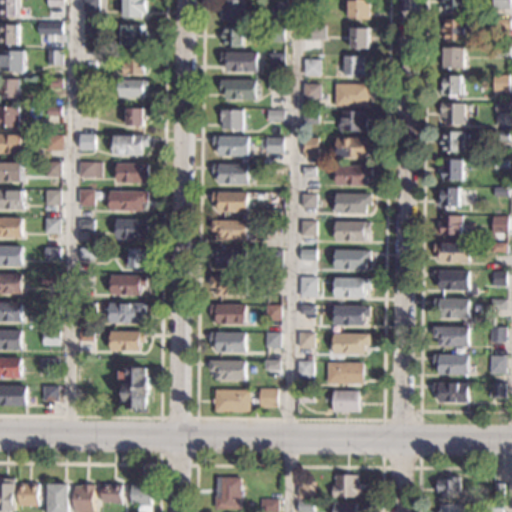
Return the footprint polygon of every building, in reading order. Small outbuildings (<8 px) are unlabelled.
[(20,0),(20,16),(1,16),(1,0),(20,0)] [(100,0),(100,10),(85,10),(85,0),(100,0)] [(147,0),(147,12),(143,12),(143,17),(124,17),(124,0),(147,0)] [(245,0),(245,19),(223,18),(224,6),(226,6),(226,0),(245,0)] [(286,0),(286,15),(271,14),(271,0),(286,0)] [(320,0),(320,8),(306,8),(306,0),(320,0)] [(370,0),(370,18),(350,17),(350,0),(370,0)] [(465,0),(465,10),(446,10),(446,5),(443,5),(443,0),(465,0)] [(511,0),(511,9),(493,9),(493,0),(511,0)] [(510,19),(510,36),(497,35),(498,18),(510,19)] [(466,22),(472,22),(471,30),(466,30),(465,40),(444,39),(444,33),(443,33),(443,26),(445,26),(445,19),(466,20),(466,22)] [(65,22),(65,35),(49,34),(49,22),(65,22)] [(19,43),(1,43),(1,23),(20,23),(19,43)] [(101,23),(100,36),(85,35),(85,23),(101,23)] [(244,46),(225,45),(225,42),(223,42),(224,31),(225,31),(225,24),(245,24),(244,46)] [(144,29),(146,29),(146,39),(145,39),(145,45),(123,45),(123,25),(145,25),(144,29)] [(285,41),(269,41),(269,25),(286,25),(285,41)] [(326,39),(305,38),(305,25),(326,26),(326,39)] [(369,48),(351,47),(352,27),(369,28),(369,48)] [(465,68),(444,68),(444,64),(442,64),(442,56),(444,56),(445,47),(465,48),(465,68)] [(510,57),(496,57),(496,47),(510,47),(510,57)] [(98,50),(98,58),(83,58),(83,49),(98,50)] [(26,60),(28,60),(28,66),(26,66),(25,71),(0,70),(0,61),(2,62),(2,50),(26,51),(26,60)] [(64,51),(64,64),(49,64),(49,50),(64,51)] [(257,70),(243,70),(243,71),(226,71),(226,62),(222,62),(222,50),(257,51),(257,70)] [(146,60),(148,60),(148,66),(145,66),(145,74),(130,74),(130,75),(123,75),(123,63),(128,63),(128,52),(146,52),(146,60)] [(285,67),(269,67),(270,52),(285,53),(285,67)] [(364,61),(368,62),(368,75),(343,75),(344,55),(364,55),(364,61)] [(321,74),(303,74),(303,60),(308,60),(321,60),(321,74)] [(508,92),(494,92),(494,74),(509,74),(508,92)] [(461,95),(442,94),(442,88),(444,88),(444,76),(461,76),(461,95)] [(19,96),(0,96),(0,86),(1,86),(2,77),(20,77),(19,96)] [(97,89),(83,89),(83,77),(98,78),(97,89)] [(64,78),(64,87),(49,87),(49,78),(64,78)] [(257,100),(227,99),(227,91),(221,91),(222,78),(257,79),(257,100)] [(150,88),(146,88),(146,97),(121,96),(121,79),(150,80),(150,88)] [(284,80),(284,92),(269,91),(269,80),(284,80)] [(320,83),(320,99),(304,99),(304,83),(320,83)] [(368,106),(335,105),(336,84),(368,84),(368,106)] [(463,124),(445,123),(445,118),(441,118),(441,102),(464,103),(463,124)] [(509,112),(496,112),(496,103),(510,104),(509,112)] [(62,105),(62,116),(49,116),(49,105),(62,105)] [(20,126),(0,126),(0,107),(20,107),(20,126)] [(96,117),(82,117),(82,107),(96,108),(96,117)] [(145,125),(129,125),(130,108),(145,108),(145,125)] [(285,122),(268,121),(268,109),(270,109),(285,109),(285,122)] [(242,129),(222,129),(222,110),(238,110),(243,110),(242,129)] [(319,126),(303,125),(303,110),(319,110),(319,126)] [(366,115),(368,115),(368,130),(340,130),(340,120),(341,120),(342,110),(366,111),(366,115)] [(463,152),(443,152),(443,144),(441,144),(441,139),(443,139),(444,130),(463,131),(463,152)] [(508,141),(495,140),(495,130),(508,131),(508,141)] [(25,154),(0,153),(0,133),(26,134),(25,154)] [(64,150),(47,149),(48,134),(64,135),(64,150)] [(96,149),(81,148),(81,134),(96,134),(96,149)] [(151,147),(145,147),(145,154),(113,153),(114,134),(151,135),(151,147)] [(250,136),(250,155),(219,155),(219,146),(215,146),(215,136),(250,136)] [(283,153),(266,152),(266,136),(283,137),(283,153)] [(318,156),(303,156),(304,137),(316,137),(318,137),(318,156)] [(373,149),(367,149),(367,157),(337,156),(338,137),(373,138),(373,149)] [(463,181),(442,181),(442,173),(440,173),(441,167),(442,168),(442,159),(463,159),(463,181)] [(508,168),(494,168),(494,159),(508,159),(508,168)] [(25,182),(0,181),(0,161),(25,162),(25,182)] [(102,177),(80,177),(80,161),(102,162),(102,177)] [(62,176),(47,176),(47,162),(62,162),(62,176)] [(149,182),(118,181),(118,163),(149,163),(149,182)] [(248,185),(219,184),(219,175),(214,175),(214,164),(249,165),(248,185)] [(283,175),(269,174),(269,165),(283,165),(283,175)] [(372,178),(367,178),(367,185),(336,184),(337,165),(372,165),(372,178)] [(315,177),(302,177),(303,166),(315,166),(316,166),(315,177)] [(508,197),(494,196),(494,186),(508,186),(508,197)] [(459,207),(440,207),(440,199),(441,199),(442,187),(460,188),(459,207)] [(95,204),(80,203),(81,188),(95,189),(95,204)] [(25,209),(0,208),(0,189),(26,190),(25,209)] [(62,205),(46,204),(46,189),(62,190),(62,205)] [(149,210),(111,209),(111,189),(120,190),(149,190),(149,210)] [(249,212),(219,211),(219,202),(214,202),(214,191),(249,192),(249,212)] [(316,208),(301,207),(301,193),(317,193),(316,208)] [(372,203),(367,203),(366,213),(337,212),(337,193),(372,194),(372,203)] [(283,207),(266,206),(266,194),(283,194),(283,207)] [(506,225),(493,225),(494,214),(507,215),(506,225)] [(462,235),(442,234),(442,232),(437,232),(437,222),(441,222),(442,215),(462,215),(462,235)] [(23,238),(0,237),(0,217),(23,218),(23,238)] [(61,232),(46,232),(47,218),(61,218),(61,232)] [(148,238),(116,237),(117,218),(148,219),(148,238)] [(95,220),(95,230),(80,230),(80,219),(95,220)] [(248,239),(218,238),(219,230),(211,230),(211,219),(248,220),(248,239)] [(282,231),(266,231),(267,220),(282,221),(282,231)] [(316,236),(301,236),(302,221),(316,221),(316,236)] [(372,232),(366,232),(366,241),(335,240),(336,221),(372,222),(372,232)] [(469,262),(440,261),(441,253),(436,253),(436,241),(470,242),(469,262)] [(506,253),(492,253),(492,249),(487,249),(487,243),(506,243),(506,253)] [(23,266),(0,265),(0,244),(24,245),(23,266)] [(147,268),(132,268),(132,247),(148,248),(147,268)] [(61,259),(46,258),(47,248),(61,248),(61,259)] [(94,259),(80,259),(80,248),(95,248),(94,259)] [(247,268),(218,267),(218,259),(212,259),(212,248),(248,248),(247,268)] [(370,259),(367,259),(367,268),(335,267),(335,248),(371,249),(370,259)] [(316,259),(302,258),(302,249),(316,249),(316,259)] [(283,267),(266,267),(267,250),(283,250),(283,267)] [(469,290),(440,289),(440,281),(436,281),(436,271),(469,272),(469,290)] [(507,273),(506,287),(492,286),(492,272),(507,273)] [(23,294),(0,293),(0,274),(23,274),(23,294)] [(148,286),(143,286),(142,295),(111,294),(111,274),(148,275),(148,286)] [(60,284),(42,283),(42,275),(61,275),(60,284)] [(94,291),(78,291),(79,275),(89,275),(94,275),(94,291)] [(248,295),(217,295),(217,286),(212,286),(212,275),(248,276),(248,295)] [(317,296),(300,296),(301,276),(317,277),(317,296)] [(370,290),(365,290),(365,297),(335,296),(335,277),(370,278),(370,290)] [(281,287),(266,287),(267,278),(282,278),(281,287)] [(56,304),(60,304),(60,314),(45,313),(45,303),(50,304),(50,295),(56,295),(56,304)] [(469,318),(440,318),(440,310),(435,310),(435,300),(470,300),(469,318)] [(506,310),(492,310),(493,300),(506,300),(506,310)] [(22,323),(0,322),(0,301),(23,301),(22,323)] [(96,315),(79,314),(79,302),(96,302),(96,315)] [(148,315),(142,315),(142,323),(111,322),(111,303),(148,304),(148,315)] [(247,324),(218,323),(218,314),(212,314),(212,305),(219,305),(219,303),(247,304),(247,324)] [(281,320),(265,319),(265,304),(281,305),(281,320)] [(315,304),(315,315),(300,314),(300,304),(315,304)] [(370,306),(370,316),(365,316),(365,326),(335,325),(335,305),(370,306)] [(505,342),(491,341),(492,326),(506,326),(505,342)] [(469,346),(440,345),(440,339),(434,339),(434,327),(469,328),(469,346)] [(21,349),(0,348),(0,329),(22,330),(21,349)] [(59,344),(43,344),(43,330),(60,330),(59,344)] [(147,342),(143,342),(143,350),(112,350),(112,331),(147,332),(147,342)] [(95,332),(95,342),(80,341),(80,332),(95,332)] [(246,352),(216,351),(217,343),(211,343),(211,332),(247,333),(246,352)] [(281,346),(266,346),(267,332),(269,332),(281,333),(281,346)] [(315,348),(300,347),(300,332),(316,332),(315,348)] [(370,345),(365,345),(365,354),(334,353),(334,333),(370,334),(370,345)] [(469,374),(439,374),(439,365),(434,365),(435,354),(469,355),(469,374)] [(505,373),(490,373),(490,355),(506,355),(505,373)] [(21,377),(0,377),(0,357),(22,358),(21,377)] [(58,367),(40,367),(40,358),(58,359),(58,367)] [(247,380),(217,379),(217,371),(211,371),(212,360),(248,361),(247,380)] [(281,371),(265,370),(266,360),(281,361),(281,371)] [(313,377),(298,377),(298,360),(313,360),(313,377)] [(363,383),(327,382),(328,363),(329,363),(364,364),(363,383)] [(148,377),(151,377),(151,396),(148,396),(148,412),(135,412),(135,409),(129,409),(129,402),(125,402),(125,380),(121,380),(122,370),(128,370),(128,367),(149,368),(148,377)] [(468,384),(468,402),(439,401),(439,393),(433,393),(434,383),(468,384)] [(504,398),(491,398),(491,383),(505,384),(504,398)] [(27,406),(0,405),(0,385),(27,386),(27,406)] [(58,401),(44,400),(44,385),(58,386),(58,401)] [(278,406),(261,406),(261,389),(279,389),(278,406)] [(252,411),(216,411),(216,390),(252,390),(252,411)] [(314,402),(299,402),(300,390),(314,390),(314,402)] [(360,391),(359,412),(333,411),(333,390),(360,391)] [(359,482),(360,482),(360,494),(357,494),(357,496),(333,496),(333,486),(336,486),(336,475),(359,476),(359,482)] [(460,497),(440,497),(440,493),(437,493),(438,481),(446,481),(446,477),(460,477),(460,497)] [(241,509),(216,508),(216,496),(217,496),(217,478),(242,478),(241,509)] [(15,511),(0,510),(0,479),(15,480),(15,511)] [(315,498),(298,498),(298,481),(315,481),(315,498)] [(39,506),(19,505),(20,482),(39,483),(39,506)] [(117,485),(123,485),(123,504),(113,504),(113,503),(102,502),(102,484),(110,484),(110,482),(117,482),(117,485)] [(503,483),(503,496),(494,496),(494,483),(503,483)] [(68,511),(48,511),(49,484),(68,484),(68,511)] [(94,511),(75,511),(76,484),(95,485),(94,511)] [(151,511),(138,511),(138,504),(132,504),(132,486),(151,487),(151,511)] [(278,511),(260,511),(261,499),(278,499),(278,511)] [(314,501),(313,511),(298,511),(298,501),(314,501)] [(356,508),(359,508),(358,511),(334,511),(334,502),(356,503),(356,508)] [(502,511),(483,511),(483,502),(503,503),(502,511)] [(464,511),(438,511),(441,511),(441,503),(464,504),(464,511)]
